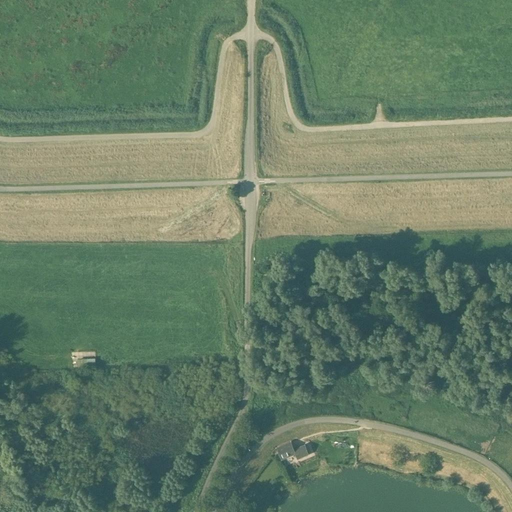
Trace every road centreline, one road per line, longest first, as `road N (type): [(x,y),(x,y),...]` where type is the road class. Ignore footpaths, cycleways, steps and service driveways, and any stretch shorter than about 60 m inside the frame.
road 1 (unclassified): [(212,511),(256,448),(319,419),(430,441),(484,461),(511,487)]
road 2 (track): [(249,34),(276,48),(301,128),(511,119)]
road 3 (track): [(249,34),(224,45),(205,131),(0,139)]
